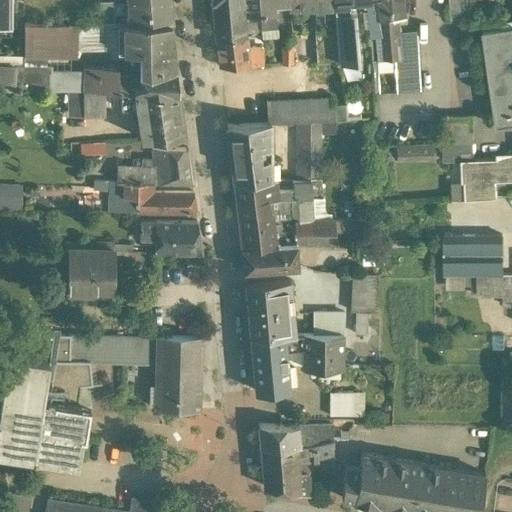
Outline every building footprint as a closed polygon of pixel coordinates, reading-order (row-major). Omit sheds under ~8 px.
[(0,0),(0,24),(12,25),(12,0),(0,0)] [(70,0),(58,0),(59,22),(69,22),(70,0)] [(115,21),(113,0),(99,0),(100,21),(115,21)] [(169,0),(129,0),(132,21),(171,20),(172,20),(169,0)] [(243,0),(212,0),(216,36),(217,36),(217,37),(246,35),(246,28),(245,17),(244,7),(243,0)] [(259,0),(260,6),(260,10),(261,26),(262,33),(278,31),(275,0),(259,0)] [(403,0),(378,0),(380,18),(381,18),(384,58),(400,57),(400,34),(397,15),(405,15),(403,0)] [(466,0),(448,0),(450,17),(468,16),(466,0)] [(350,1),(334,2),(334,5),(335,9),(350,8),(350,1)] [(334,5),(324,5),(325,22),(336,21),(335,9),(334,5)] [(350,8),(335,9),(336,21),(339,59),(360,58),(356,7),(350,8)] [(260,10),(253,10),(252,16),(245,17),(246,28),(261,26),(260,10)] [(44,21),(25,20),(24,52),(44,53),(44,21)] [(132,21),(124,21),(124,49),(140,49),(174,48),(175,48),(171,20),(132,21)] [(325,22),(315,22),(318,60),(338,60),(338,59),(339,59),(336,21),(325,22)] [(511,25),(484,29),(496,111),(511,110),(511,25)] [(412,33),(400,34),(400,57),(413,57),(412,33)] [(246,35),(217,37),(220,64),(263,63),(263,44),(248,44),(247,35),(246,35)] [(294,38),(283,38),(283,62),(293,62),(294,38)] [(473,40),(451,42),(454,91),(476,89),(473,40)] [(174,48),(140,49),(140,63),(140,72),(139,88),(180,90),(174,48)] [(51,65),(0,61),(0,85),(50,87),(51,73),(51,65)] [(119,63),(84,63),(84,69),(84,87),(118,87),(119,69),(119,63)] [(84,69),(56,68),(51,73),(50,87),(84,87),(84,69)] [(133,72),(127,72),(127,69),(119,69),(118,87),(121,87),(135,88),(139,88),(140,72),(133,72)] [(118,87),(84,87),(84,114),(105,114),(105,104),(121,104),(121,87),(118,87)] [(135,88),(121,87),(121,104),(137,107),(135,88)] [(139,88),(135,88),(137,107),(142,137),(186,134),(180,90),(139,88)] [(333,95),(267,99),(269,122),(271,122),(271,121),(297,120),(320,119),(335,119),(334,103),(333,95)] [(346,102),(334,103),(335,119),(346,118),(346,102)] [(511,110),(496,111),(498,124),(511,122),(511,110)] [(474,113),(445,114),(446,142),(474,142),(474,113)] [(320,119),(297,120),(298,177),(298,178),(320,176),(320,119)] [(269,122),(258,122),(257,121),(227,123),(234,178),(271,177),(271,122),(269,122)] [(105,139),(81,141),(82,153),(106,151),(105,139)] [(475,157),(474,142),(446,142),(447,159),(463,159),(463,157),(475,157)] [(188,146),(152,146),(153,158),(154,166),(156,181),(193,181),(188,146)] [(434,146),(397,147),(397,158),(434,156),(434,146)] [(511,155),(475,157),(463,157),(463,159),(463,179),(466,179),(467,196),(511,193),(511,155)] [(153,158),(143,157),(142,165),(154,166),(153,158)] [(142,165),(118,164),(117,179),(125,179),(141,180),(142,165)] [(154,166),(142,165),(141,180),(154,181),(156,181),(154,166)] [(320,176),(298,178),(298,177),(293,178),(293,188),(294,195),(311,195),(312,196),(323,196),(321,176),(320,176)] [(293,188),(277,188),(276,177),(271,177),(234,178),(236,197),(269,196),(270,196),(294,195),(293,188)] [(277,188),(293,188),(293,178),(276,177),(277,188)] [(141,180),(125,179),(124,194),(126,194),(138,194),(138,190),(154,190),(154,181),(141,180)] [(154,190),(138,190),(138,194),(138,209),(153,210),(196,210),(194,190),(154,190)] [(138,194),(126,194),(126,209),(138,210),(138,209),(138,194)] [(294,195),(270,196),(272,211),(292,211),(292,217),(294,217),(295,218),(312,218),(312,217),(312,196),(311,195),(294,195)] [(269,196),(236,197),(239,225),(274,223),(272,211),(270,196),(269,196)] [(284,217),(292,217),(292,211),(272,211),(274,223),(285,222),(284,217)] [(335,217),(312,217),(312,218),(295,218),(296,243),(297,242),(336,242),(335,217)] [(354,217),(335,217),(336,242),(355,242),(354,217)] [(156,219),(141,218),(140,236),(156,236),(156,219)] [(197,219),(156,219),(156,236),(155,251),(201,252),(197,219)] [(481,221),(445,221),(445,233),(481,233),(481,221)] [(274,223),(239,225),(242,246),(276,244),(274,223)] [(481,233),(445,233),(446,272),(448,272),(465,272),(478,272),(478,271),(504,271),(503,233),(481,233)] [(276,244),(242,246),(244,269),(298,265),(297,242),(296,243),(276,244)] [(97,248),(71,247),(70,291),(97,291),(113,291),(114,247),(97,247),(97,248)] [(379,273),(353,271),(351,309),(377,310),(379,273)] [(504,271),(478,271),(478,272),(478,294),(504,294),(504,285),(504,272),(504,271)] [(465,272),(448,272),(448,285),(465,285),(465,272)] [(431,278),(380,277),(379,358),(430,359),(431,278)] [(290,278),(245,280),(250,333),(285,332),(295,332),(290,278)] [(344,310),(315,310),(314,332),(343,332),(344,310)] [(374,358),(376,311),(351,310),(350,357),(374,358)] [(158,335),(8,329),(8,353),(6,363),(2,363),(0,368),(0,391),(2,391),(0,404),(0,447),(32,453),(32,454),(38,455),(39,454),(76,460),(76,461),(78,461),(83,433),(85,433),(85,431),(83,431),(84,424),(87,424),(90,403),(78,401),(81,383),(93,382),(91,360),(157,362),(158,335)] [(285,332),(250,333),(256,389),(290,386),(285,332)] [(343,332),(314,332),(303,332),(303,366),(343,366),(343,332)] [(201,335),(158,334),(157,362),(156,406),(199,407),(201,335)] [(414,367),(400,366),(400,377),(414,377),(414,367)] [(480,369),(420,368),(420,380),(480,381),(480,369)] [(420,380),(399,379),(398,419),(482,421),(483,381),(480,381),(420,380)] [(353,390),(330,390),(330,414),(353,414),(353,390)] [(299,423),(259,423),(261,444),(297,443),(301,443),(299,423)] [(334,437),(333,423),(299,423),(301,443),(312,441),(334,437)] [(312,441),(301,443),(297,443),(298,453),(313,451),(312,441)] [(297,443),(261,444),(262,458),(298,457),(298,453),(297,443)] [(359,465),(345,463),(342,494),(354,496),(354,498),(378,502),(378,501),(408,506),(408,507),(432,511),(432,510),(440,511),(439,511),(478,511),(485,472),(362,451),(359,465)] [(298,457),(262,458),(264,484),(301,491),(299,471),(298,457)] [(308,470),(299,471),(301,491),(309,493),(308,470)] [(0,493),(0,511),(28,511),(32,493),(1,488),(0,493)] [(166,511),(169,501),(132,495),(130,509),(48,496),(45,511),(166,511)]
